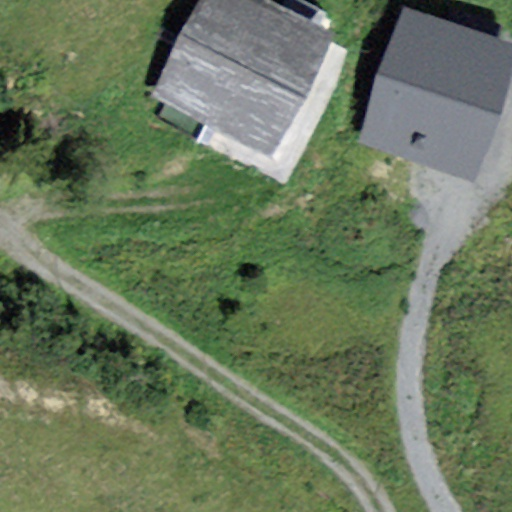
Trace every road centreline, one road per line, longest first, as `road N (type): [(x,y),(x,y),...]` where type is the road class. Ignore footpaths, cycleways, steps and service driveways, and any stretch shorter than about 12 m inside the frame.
road 1 (track): [(174,202),(23,218),(13,229),(16,243),(343,458),(380,511)]
road 2 (track): [(450,203),(416,317),(408,376),(415,441),(446,511)]
